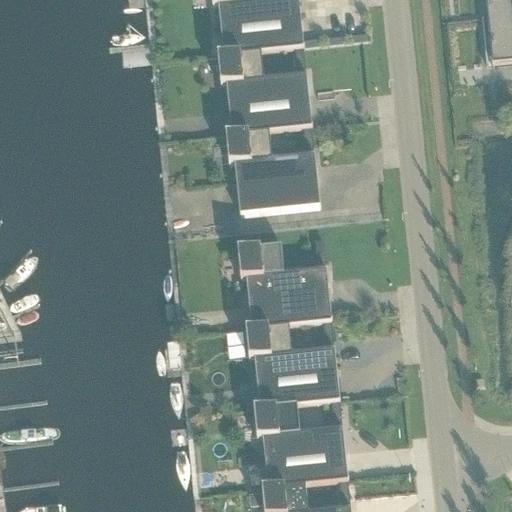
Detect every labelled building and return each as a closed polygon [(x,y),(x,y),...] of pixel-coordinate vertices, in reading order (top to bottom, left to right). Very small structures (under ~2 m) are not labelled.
[(224,59),(262,56),(304,52),(299,0),(256,4),(255,0),(211,0),(213,10),(219,9),(224,59)] [(511,4),(486,7),(488,23),(484,24),(483,23),(482,23),(486,66),(488,66),(487,54),(491,53),(492,69),(511,67),(511,4)] [(232,139),(270,136),(312,132),(307,80),(265,84),(262,56),(224,59),(218,60),(221,90),(227,89),(232,139)] [(270,136),(232,139),(226,139),(229,169),(235,169),(241,219),(321,211),(315,159),(273,163),(270,136)] [(327,240),(313,240),(313,268),(327,268),(327,240)] [(290,329),(290,330),(332,326),(327,273),(284,278),(281,249),(237,254),(240,284),(247,283),(252,332),(290,329)] [(289,330),(290,330),(290,329),(252,332),(246,333),(249,363),(255,363),(260,411),(299,408),(299,410),(340,405),(335,353),(292,357),(289,330)] [(298,410),(299,410),(299,408),(260,411),(260,412),(254,413),(257,443),(263,442),(268,491),(306,488),(306,489),(348,485),(343,433),(300,437),(298,410)] [(260,467),(259,457),(245,459),(246,469),(260,467)] [(307,511),(306,489),(306,488),(268,491),(268,492),(262,492),(263,511),(307,511)]
